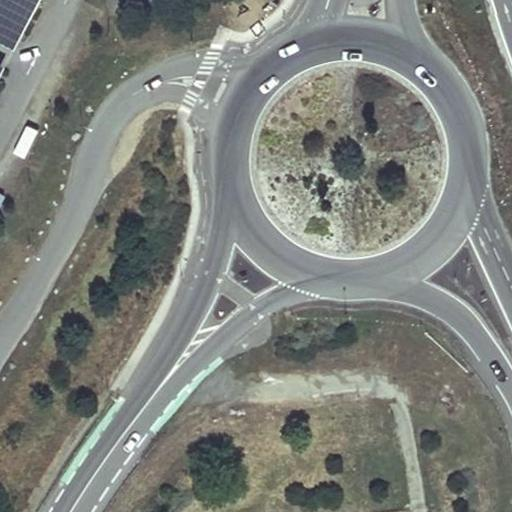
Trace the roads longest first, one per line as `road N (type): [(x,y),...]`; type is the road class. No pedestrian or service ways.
road 1 (unclassified): [(239,102),(170,81),(121,104),(65,234),(0,348)]
road 2 (trunk): [(369,279),(438,296),(493,349),(511,384)]
road 3 (secondary): [(70,511),(134,416),(183,364)]
road 4 (secondary): [(229,188),(215,278),(183,364)]
road 5 (secondary): [(183,364),(255,308),(320,278)]
road 6 (secondary): [(466,192),(467,131),(456,102),(415,57)]
road 7 (secondary): [(369,279),(417,260),(455,218),(466,192)]
road 8 (secondary): [(415,57),(350,37),(284,55)]
road 9 (secondary): [(229,188),(261,246),(320,278)]
